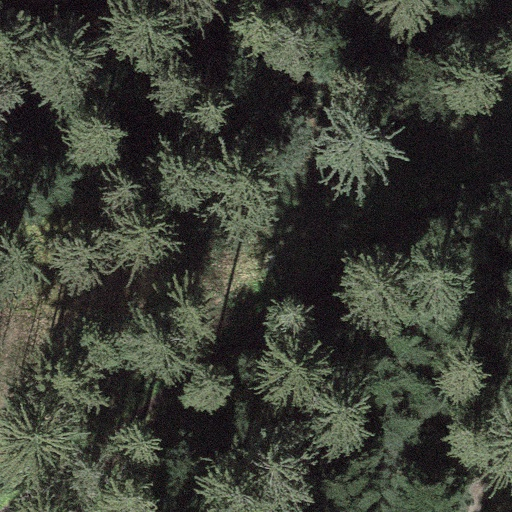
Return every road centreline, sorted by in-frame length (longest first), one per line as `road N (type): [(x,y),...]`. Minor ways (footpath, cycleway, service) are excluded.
road 1 (track): [(511,193),(319,288),(27,511)]
road 2 (track): [(445,511),(511,396)]
